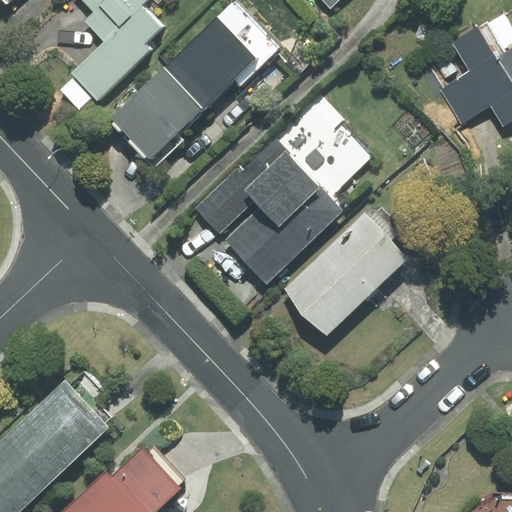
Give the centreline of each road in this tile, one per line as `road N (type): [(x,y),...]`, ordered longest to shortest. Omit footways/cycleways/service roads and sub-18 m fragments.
road 1 (residential): [(91,233),(247,396),(316,496)]
road 2 (residential): [(511,320),(316,496)]
road 3 (residential): [(0,136),(91,233)]
road 4 (residential): [(0,318),(91,233)]
